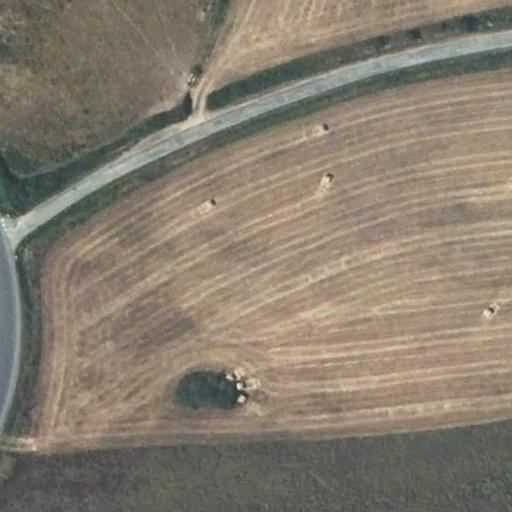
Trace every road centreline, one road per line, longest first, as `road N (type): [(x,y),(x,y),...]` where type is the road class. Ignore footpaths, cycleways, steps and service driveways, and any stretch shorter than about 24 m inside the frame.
road 1 (unclassified): [(2,252),(162,151),(511,41)]
road 2 (track): [(511,1),(286,53),(213,84),(186,143)]
